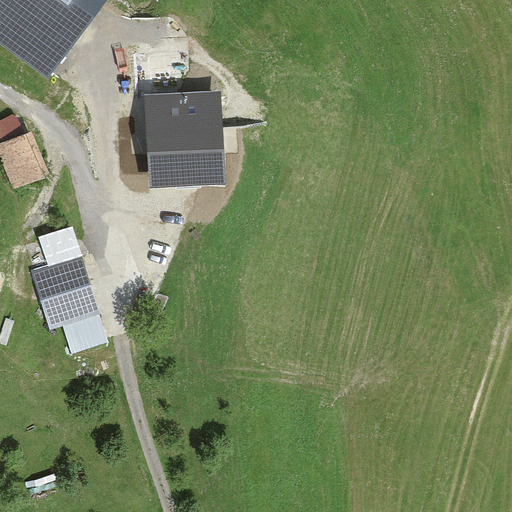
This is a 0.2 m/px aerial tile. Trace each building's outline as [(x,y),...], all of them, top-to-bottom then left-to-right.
[(0,0),(0,41),(53,79),(108,0),(0,0)] [(162,77),(86,82),(93,185),(170,180),(168,157),(211,154),(206,93),(164,96),(162,77)] [(21,137),(0,144),(0,166),(8,188),(36,177),(21,137)] [(106,346),(63,231),(32,242),(42,269),(30,274),(48,322),(57,319),(72,359),(106,346)] [(175,297),(180,275),(148,267),(142,290),(175,297)]
